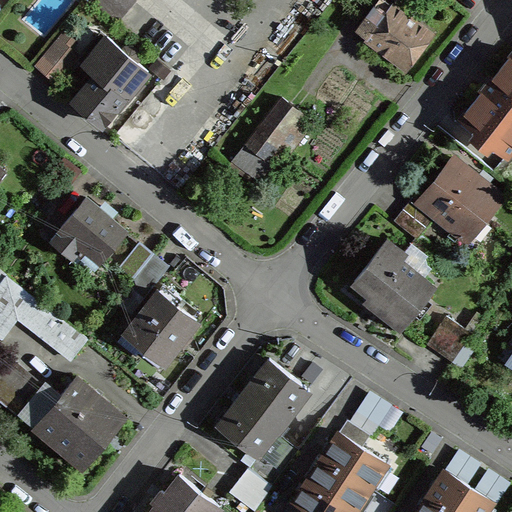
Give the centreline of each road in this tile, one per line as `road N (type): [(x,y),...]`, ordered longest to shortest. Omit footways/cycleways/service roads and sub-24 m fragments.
road 1 (residential): [(511,2),(282,289)]
road 2 (residential): [(0,62),(282,289)]
road 3 (residential): [(282,289),(105,511)]
road 4 (residential): [(282,289),(511,444)]
